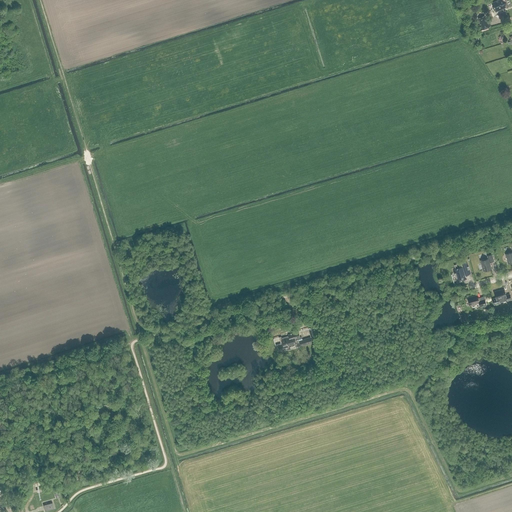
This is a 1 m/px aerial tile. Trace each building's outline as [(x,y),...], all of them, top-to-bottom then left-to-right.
[(495,12),(506,8),(511,6),(509,0),(498,0),(499,0),(491,4),(495,12)] [(483,30),(491,27),(486,15),(478,19),(480,25),(478,25),(480,30),(482,29),(483,30)] [(489,259),(488,259),(484,260),(483,260),(480,261),(483,272),(491,269),(490,263),(495,261),(493,255),(488,256),(489,259)] [(456,280),(466,278),(466,276),(470,274),(467,261),(461,263),(463,267),(453,270),(454,273),(456,280)] [(494,292),(496,298),(492,299),(494,306),(500,304),(500,302),(507,300),(508,301),(511,300),(510,294),(506,295),(504,289),(494,292)] [(485,300),(479,301),(477,295),(468,298),(470,306),(479,304),(480,307),(487,306),(485,300)] [(302,337),(300,337),(299,331),(288,335),(289,338),(281,340),(283,344),(279,346),(280,352),(289,349),(288,347),(294,345),(295,348),(312,343),(311,337),(302,340),(302,337)] [(54,508),(52,503),(43,505),(45,511),(54,508)]
